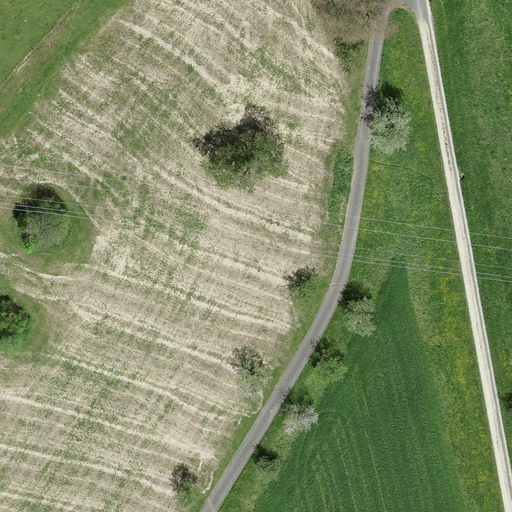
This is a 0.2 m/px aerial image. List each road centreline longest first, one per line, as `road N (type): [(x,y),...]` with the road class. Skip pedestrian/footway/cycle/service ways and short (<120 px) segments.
road 1 (residential): [(416,2),(387,31),(338,308),(223,511)]
road 2 (track): [(511,478),(415,0)]
